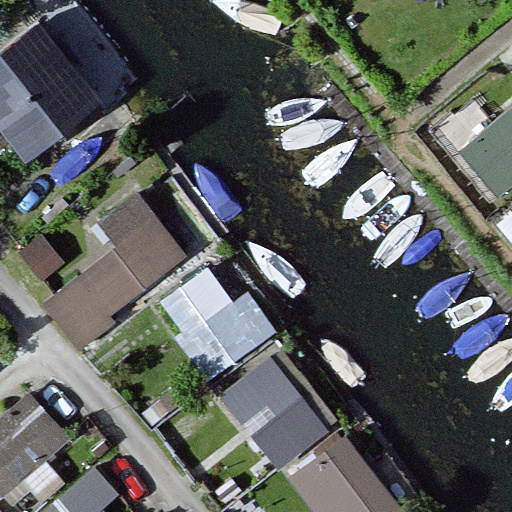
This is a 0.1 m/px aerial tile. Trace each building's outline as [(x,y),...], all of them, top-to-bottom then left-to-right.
[(0,123),(2,122),(3,124),(26,151),(61,123),(100,90),(95,84),(38,15),(3,44),(0,46),(0,123)] [(511,108),(462,152),(497,193),(511,179),(511,108)] [(116,242),(44,298),(80,343),(114,316),(110,310),(187,251),(136,186),(97,217),(116,242)] [(511,212),(497,224),(511,241),(511,212)] [(39,229),(19,246),(48,281),(68,264),(39,229)] [(207,262),(161,296),(183,325),(175,330),(208,375),(272,328),(244,291),(234,298),(207,262)] [(278,348),(222,389),(252,430),(278,411),(303,445),(333,423),(278,348)] [(29,387),(0,413),(0,486),(13,500),(29,485),(21,476),(70,431),(29,387)] [(171,388),(144,409),(152,420),(180,399),(171,388)] [(348,432),(291,474),(319,511),(390,511),(401,504),(348,432)] [(96,463),(38,511),(105,511),(98,503),(116,488),(96,463)] [(231,476),(217,487),(225,496),(239,485),(231,476)]
